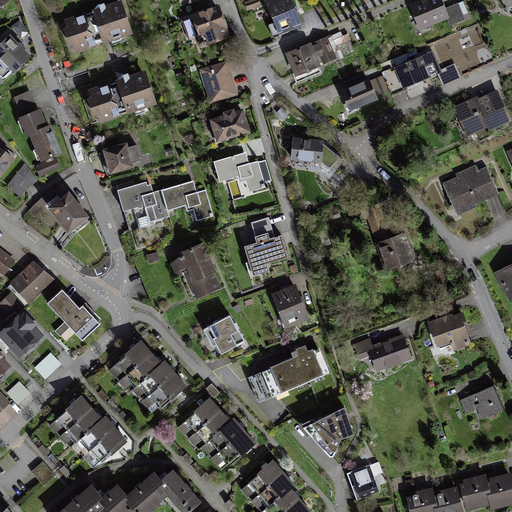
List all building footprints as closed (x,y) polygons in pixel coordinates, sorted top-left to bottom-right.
[(10,0),(0,0),(0,14),(13,3),(10,0)] [(294,0),(263,0),(279,37),(305,26),(298,8),(294,0)] [(441,0),(420,0),(410,4),(420,31),(450,19),(444,6),(441,0)] [(511,0),(500,0),(509,19),(511,17),(511,0)] [(124,3),(63,24),(74,58),(136,38),(124,3)] [(217,8),(182,21),(189,41),(200,37),(204,48),(228,39),(223,24),(217,8)] [(34,60),(12,38),(0,50),(0,77),(8,86),(34,60)] [(299,51),(289,54),(298,78),(321,69),(318,61),(322,59),(325,66),(338,61),(329,38),(317,43),(299,51)] [(434,53),(395,70),(405,91),(419,85),(444,75),(434,53)] [(230,63),(201,71),(210,103),(239,95),(230,63)] [(146,73),(87,93),(97,125),(157,105),(146,73)] [(355,88),(342,93),(351,114),(379,103),(370,82),(355,88)] [(511,122),(497,90),(479,98),(478,96),(454,106),(467,136),(487,128),(489,131),(511,122)] [(246,112),(210,122),(216,145),(253,136),(246,112)] [(39,168),(63,157),(44,114),(20,125),(39,168)] [(310,143),(294,139),(288,163),(332,173),(338,150),(310,143)] [(0,178),(2,180),(18,158),(0,144),(0,178)] [(125,145),(104,151),(111,175),(131,169),(129,165),(141,161),(136,145),(126,148),(125,145)] [(247,154),(215,162),(220,184),(239,179),(241,185),(248,184),(251,195),(266,191),(265,185),(273,182),(267,160),(250,165),(247,154)] [(22,196),(37,178),(26,161),(9,185),(22,196)] [(458,177),(444,183),(458,215),(478,206),(476,204),(499,194),(487,166),(478,170),(476,165),(466,170),(457,174),(458,177)] [(193,181),(161,190),(167,211),(185,205),(188,213),(192,212),(196,223),(214,218),(206,191),(197,194),(193,181)] [(167,211),(161,190),(150,193),(148,183),(119,192),(131,230),(169,218),(167,211)] [(92,221),(71,196),(51,212),(71,237),(92,221)] [(256,244),(244,247),(253,276),(267,272),(265,265),(288,258),(280,234),(274,236),(269,219),(251,224),(256,244)] [(418,265),(410,236),(400,239),(381,244),(388,272),(418,265)] [(222,288),(205,244),(179,254),(196,298),(222,288)] [(17,261),(0,248),(0,272),(6,277),(17,261)] [(55,282),(36,261),(11,284),(30,305),(55,282)] [(511,264),(510,266),(495,273),(509,300),(511,298),(511,264)] [(300,304),(293,288),(272,297),(286,331),(307,322),(300,304)] [(66,293),(52,306),(86,342),(104,325),(87,307),(83,311),(66,293)] [(44,340),(19,311),(0,326),(0,334),(21,359),(44,340)] [(232,313),(204,326),(214,346),(216,344),(219,349),(220,352),(245,340),(232,313)] [(449,319),(431,324),(439,351),(474,340),(466,313),(449,319)] [(413,360),(405,336),(394,340),(371,347),(379,371),(413,360)] [(152,356),(140,343),(128,354),(113,367),(134,390),(138,385),(159,408),(170,398),(185,385),(173,370),(165,362),(160,366),(152,356)] [(63,365),(53,353),(36,367),(47,379),(63,365)] [(263,376),(275,401),(325,378),(313,353),(263,376)] [(0,380),(13,369),(0,354),(0,380)] [(32,394),(21,381),(8,392),(19,405),(32,394)] [(505,411),(495,388),(485,392),(472,398),(482,421),(505,411)] [(0,414),(11,405),(0,391),(0,414)] [(95,412),(82,397),(74,404),(54,421),(76,446),(80,442),(100,465),(120,448),(128,441),(114,425),(107,416),(103,420),(95,412)] [(239,455),(254,442),(241,427),(231,415),(227,419),(223,413),(209,397),(193,411),(180,422),(201,446),(205,442),(226,466),(239,455)] [(353,435),(348,406),(302,427),(311,437),(330,457),(339,442),(353,435)] [(291,476),(276,459),(260,472),(246,484),(263,504),(261,505),(266,511),(308,511),(312,509),(301,496),(290,483),(294,480),(291,476)] [(380,463),(350,475),(352,479),(360,499),(390,487),(380,463)] [(170,511),(181,511),(193,501),(169,474),(158,484),(146,471),(126,490),(116,479),(100,493),(89,481),(53,511),(130,511),(134,509),(136,511),(152,511),(162,503),(170,511)] [(475,478),(459,482),(461,489),(465,511),(492,506),(487,481),(486,476),(475,478)] [(511,476),(501,479),(487,481),(492,506),(493,511),(511,507),(511,476)] [(448,492),(434,495),(438,511),(465,511),(461,489),(448,492)] [(422,493),(408,496),(411,511),(438,511),(434,495),(433,490),(422,493)] [(14,511),(10,508),(7,510),(0,502),(0,511),(14,511)]
